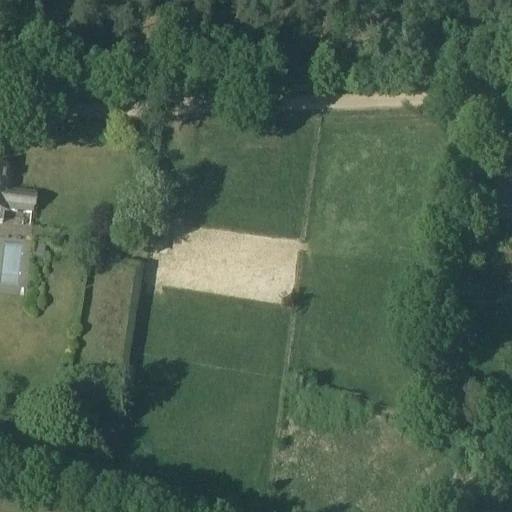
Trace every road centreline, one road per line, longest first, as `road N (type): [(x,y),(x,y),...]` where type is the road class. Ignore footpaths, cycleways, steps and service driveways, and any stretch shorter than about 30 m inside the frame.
road 1 (track): [(511,94),(0,112)]
road 2 (unclassified): [(153,511),(0,460)]
